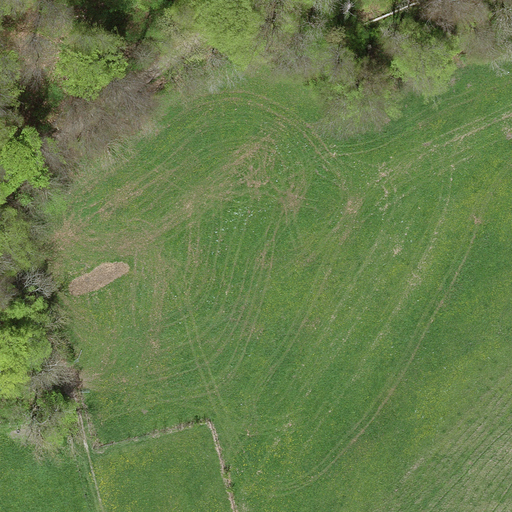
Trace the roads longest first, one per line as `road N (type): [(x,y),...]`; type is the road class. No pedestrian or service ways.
road 1 (track): [(240,0),(60,135),(9,177),(0,196)]
road 2 (track): [(0,231),(71,386),(99,511)]
